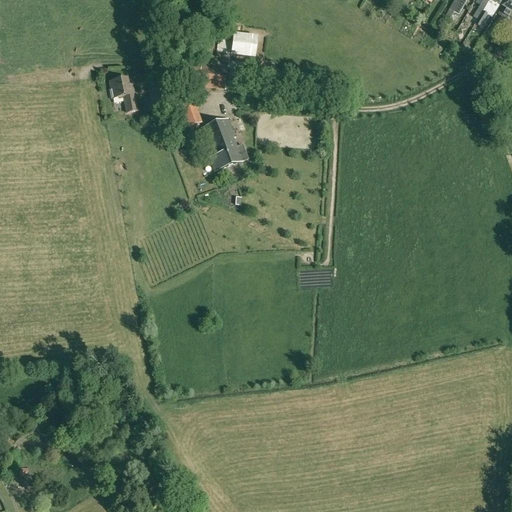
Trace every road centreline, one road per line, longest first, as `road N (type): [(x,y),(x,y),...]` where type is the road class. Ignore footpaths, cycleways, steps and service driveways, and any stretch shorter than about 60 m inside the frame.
road 1 (track): [(230,99),(388,108),(511,52)]
road 2 (track): [(230,99),(196,95),(155,69),(159,0)]
